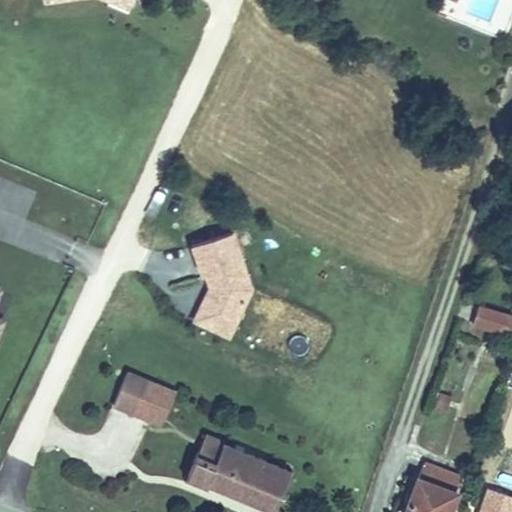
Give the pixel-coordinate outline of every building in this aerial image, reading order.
[(107,0),(127,8),(130,0),(107,0)] [(210,287),(199,309),(233,325),(250,289),(231,232),(192,245),(203,277),(206,276),(208,282),(213,280),(215,285),(210,287)] [(511,330),(511,317),(477,307),(473,324),(511,335),(511,330)] [(233,325),(199,309),(194,320),(228,336),(233,325)] [(147,381),(126,372),(113,404),(133,413),(147,381)] [(204,435),(196,454),(215,463),(222,443),(223,442),(204,435)] [(215,463),(196,454),(186,479),(206,487),(207,485),(272,511),(290,471),(222,443),(215,463)] [(423,464),(404,511),(447,511),(461,478),(423,464)] [(511,511),(511,491),(484,482),(474,511),(511,511)]
